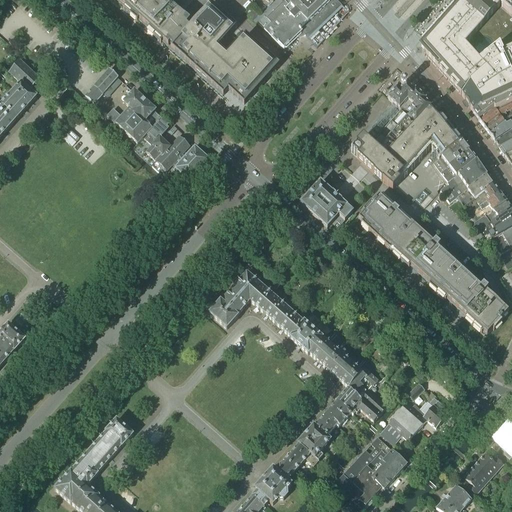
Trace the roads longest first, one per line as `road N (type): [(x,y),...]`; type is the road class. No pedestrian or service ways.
road 1 (residential): [(258,475),(325,401),(323,381),(250,323),(174,400)]
road 2 (secondary): [(252,175),(489,387)]
road 3 (secondary): [(58,0),(252,175)]
road 4 (residential): [(106,339),(252,175)]
road 5 (residential): [(316,133),(409,213),(433,215),(482,261)]
road 6 (residential): [(371,20),(265,139),(252,175)]
road 7 (secondary): [(511,193),(394,45)]
road 8 (residential): [(489,387),(377,511)]
road 9 (residential): [(0,460),(106,339)]
road 10 (residential): [(129,511),(107,479),(174,400)]
